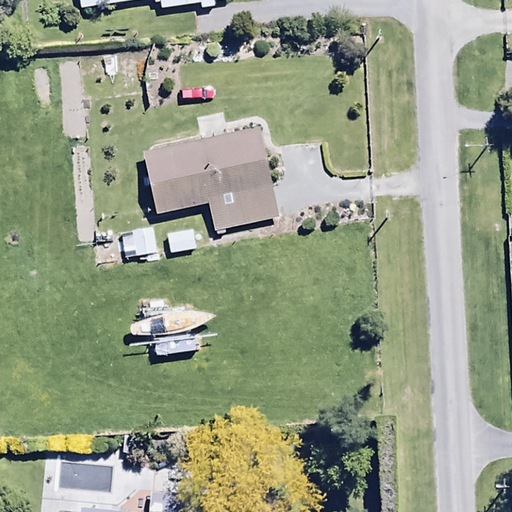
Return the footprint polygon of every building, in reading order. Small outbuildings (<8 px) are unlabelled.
[(76,0),(79,15),(155,4),(156,11),(160,11),(161,17),(201,12),(201,15),(214,13),(213,8),(229,6),(228,0),(76,0)] [(257,136),(143,161),(156,222),(209,210),(215,237),(276,223),(257,136)] [(193,222),(166,227),(170,247),(197,242),(193,222)] [(151,235),(132,237),(135,264),(154,262),(151,235)] [(218,511),(219,507),(148,501),(146,511),(218,511)]
